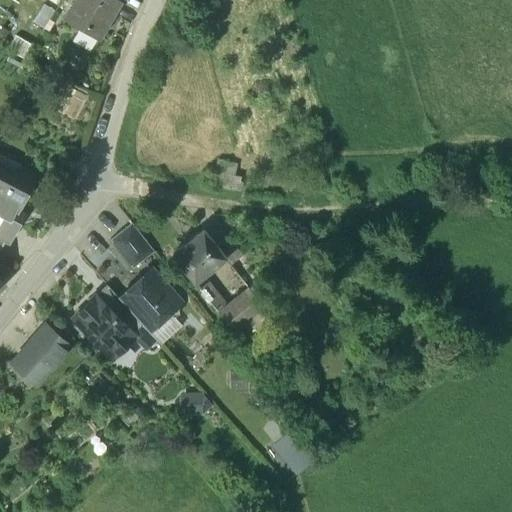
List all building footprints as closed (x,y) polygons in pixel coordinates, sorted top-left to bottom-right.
[(117,0),(75,0),(64,19),(82,30),(85,25),(88,27),(89,26),(100,33),(109,17),(107,16),(115,2),(117,3),(118,1),(117,0)] [(22,166),(0,154),(0,163),(18,173),(22,166)] [(18,173),(0,163),(0,239),(5,242),(9,244),(20,222),(18,221),(18,222),(11,219),(35,173),(22,166),(18,173)] [(220,163),(216,186),(234,189),(238,166),(220,163)] [(154,252),(132,223),(111,240),(133,268),(154,252)] [(202,229),(171,254),(194,282),(206,272),(207,274),(215,268),(213,266),(224,257),(213,244),(202,229)] [(224,235),(213,244),(224,257),(229,264),(240,255),(224,235)] [(150,270),(131,287),(133,289),(128,294),(126,292),(118,298),(132,314),(148,331),(166,315),(168,317),(174,317),(179,313),(179,307),(177,305),(180,303),(150,270)] [(118,298),(108,286),(97,297),(123,323),(132,314),(118,298)] [(248,288),(218,313),(231,330),(262,305),(248,288)] [(95,295),(73,318),(112,357),(134,336),(146,347),(155,338),(148,331),(132,314),(123,323),(97,297),(95,295)] [(44,326),(12,362),(37,383),(68,347),(44,326)] [(116,380),(101,393),(107,401),(122,387),(116,380)] [(201,410),(201,394),(186,394),(187,410),(201,410)] [(135,406),(128,413),(134,419),(141,413),(135,406)] [(281,467),(285,463),(294,472),(310,457),(285,431),(265,449),(281,467)]
